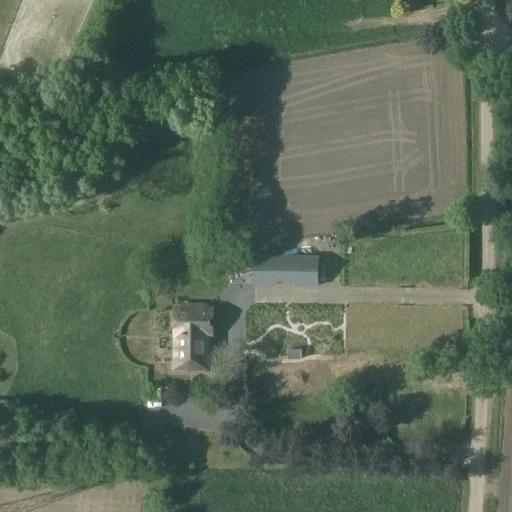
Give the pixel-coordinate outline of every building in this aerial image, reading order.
[(94,53),(79,67),(92,80),(106,66),(94,53)] [(438,255),(438,233),(427,233),(427,255),(438,255)] [(378,272),(388,267),(381,250),(370,255),(378,272)] [(318,258),(255,257),(255,286),(277,286),(277,282),(295,282),(295,286),(317,287),(318,258)] [(181,305),(181,309),(173,309),(173,368),(207,368),(207,335),(212,335),(212,308),(205,308),(205,305),(181,305)] [(399,328),(351,328),(352,348),(399,347),(399,328)] [(301,350),(287,351),(288,361),(301,360),(301,350)] [(207,399),(229,396),(227,386),(206,390),(207,399)] [(172,404),(190,404),(191,392),(172,392),(172,404)]
